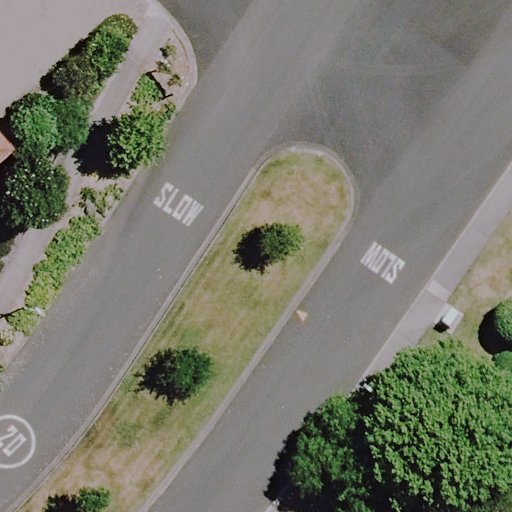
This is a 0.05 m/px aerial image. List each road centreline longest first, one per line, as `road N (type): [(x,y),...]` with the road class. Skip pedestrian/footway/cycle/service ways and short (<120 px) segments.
road 1 (residential): [(511,74),(265,427),(194,511)]
road 2 (residential): [(0,452),(30,424),(289,41)]
